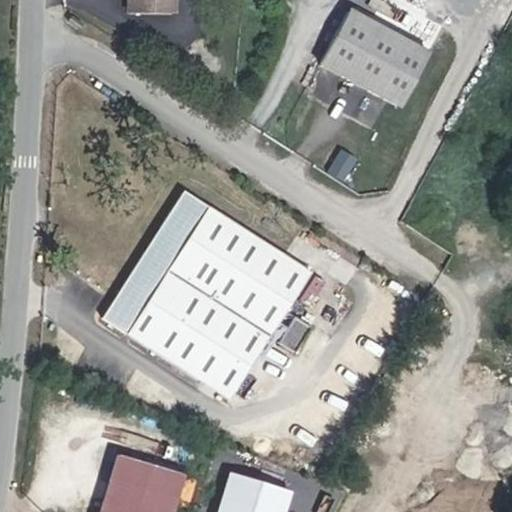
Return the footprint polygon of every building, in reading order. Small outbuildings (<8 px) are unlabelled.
[(124,0),(124,18),(168,20),(168,0),(124,0)] [(427,40),(351,0),(342,0),(316,51),(399,94),(427,40)] [(99,309),(108,312),(229,383),(308,255),(177,177),(119,275),(99,309)] [(350,286),(309,261),(291,290),(331,315),(350,286)] [(308,312),(289,300),(274,323),(293,336),(308,312)] [(163,511),(179,459),(114,440),(93,511),(163,511)] [(272,511),(284,472),(226,456),(210,511),(272,511)]
